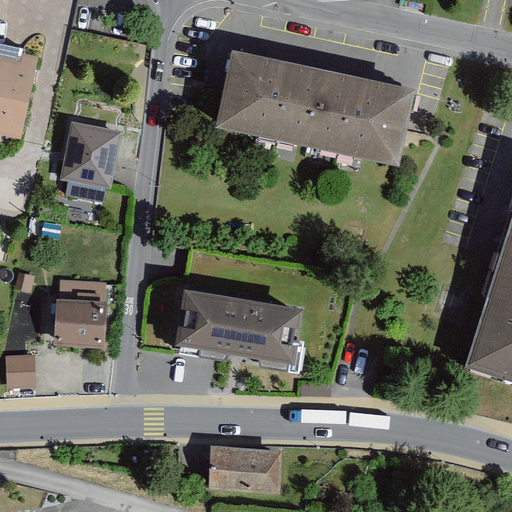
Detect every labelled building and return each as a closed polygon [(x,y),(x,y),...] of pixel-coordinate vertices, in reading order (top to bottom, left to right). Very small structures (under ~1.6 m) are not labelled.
[(0,47),(0,125),(13,129),(32,56),(0,47)] [(224,91),(216,128),(399,167),(406,132),(415,91),(232,52),(224,91)] [(72,118),(61,177),(104,185),(115,126),(72,118)] [(511,197),(461,365),(511,380),(511,197)] [(106,288),(58,285),(55,344),(103,347),(106,288)] [(302,311),(189,292),(180,345),(293,364),(302,311)] [(34,347),(7,347),(7,381),(34,381),(34,347)] [(285,450),(214,453),(216,497),(287,495),(285,450)]
